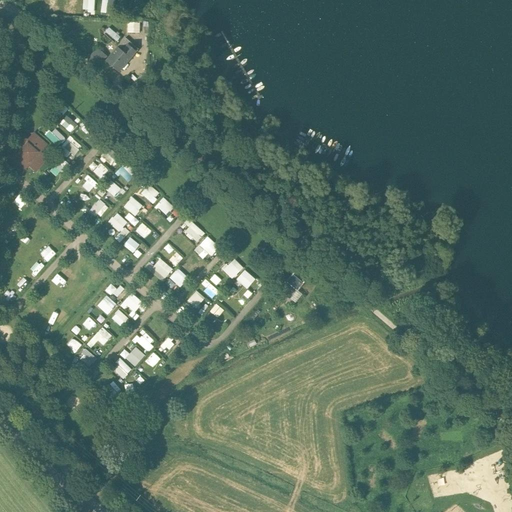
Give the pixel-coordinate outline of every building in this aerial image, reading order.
[(43,0),(41,9),(58,14),(60,7),(54,5),(55,0),(43,0)] [(63,0),(62,6),(67,7),(66,14),(74,15),(76,0),(63,0)] [(94,11),(94,0),(82,0),(83,10),(94,11)] [(128,32),(139,32),(140,20),(128,20),(128,32)] [(106,31),(112,37),(115,32),(109,27),(106,31)] [(127,38),(119,47),(123,51),(131,41),(127,38)] [(123,51),(119,47),(107,61),(120,72),(140,49),(131,41),(123,51)] [(97,49),(89,58),(99,67),(107,57),(97,49)] [(145,104),(146,67),(128,89),(145,104)] [(60,123),(70,132),(78,124),(67,114),(60,123)] [(79,129),(90,139),(93,134),(83,125),(79,129)] [(55,127),(47,135),(57,146),(65,138),(55,127)] [(34,136),(28,143),(21,137),(11,147),(18,153),(12,160),(23,170),(29,163),(35,169),(45,158),(38,152),(44,146),(34,136)] [(72,156),(82,147),(71,136),(62,144),(72,156)] [(109,147),(101,155),(110,165),(118,156),(109,147)] [(63,174),(71,166),(61,157),(54,165),(63,174)] [(100,163),(92,170),(100,178),(108,171),(100,163)] [(116,171),(127,182),(133,176),(122,165),(116,171)] [(92,191),(99,183),(87,172),(83,176),(89,182),(86,186),(92,191)] [(104,186),(113,196),(120,189),(112,179),(104,186)] [(149,184),(141,193),(151,202),(159,193),(149,184)] [(80,205),(89,197),(81,189),(72,198),(80,205)] [(13,203),(22,209),(29,201),(20,194),(13,203)] [(132,196),(123,206),(134,215),(143,206),(132,196)] [(156,206),(165,214),(173,206),(165,198),(156,206)] [(100,199),(90,208),(98,217),(108,208),(100,199)] [(123,227),(128,221),(116,212),(108,223),(120,231),(115,238),(120,242),(129,230),(123,227)] [(130,212),(125,216),(134,226),(138,222),(130,212)] [(134,232),(142,238),(150,228),(142,222),(134,232)] [(208,236),(193,249),(202,258),(209,252),(211,255),(219,247),(208,236)] [(133,252),(139,244),(131,237),(124,244),(133,252)] [(183,238),(176,245),(185,253),(191,245),(183,238)] [(174,265),(182,258),(177,252),(169,259),(174,265)] [(193,270),(202,262),(193,253),(185,260),(193,270)] [(162,281),(173,269),(160,257),(153,265),(149,261),(145,266),(162,281)] [(232,279),(244,268),(234,257),(222,269),(232,279)] [(179,286),(188,278),(178,268),(170,276),(179,286)] [(236,278),(247,288),(255,278),(245,269),(236,278)] [(301,269),(290,283),(292,284),(284,293),(290,298),(297,290),(309,276),(301,269)] [(216,284),(221,279),(214,274),(210,279),(216,284)] [(171,278),(165,281),(169,287),(175,284),(171,278)] [(110,289),(118,296),(125,288),(117,281),(110,289)] [(208,283),(203,292),(214,298),(219,289),(208,283)] [(238,300),(243,304),(252,293),(247,289),(238,300)] [(197,290),(187,299),(195,308),(205,298),(197,290)] [(302,294),(297,290),(290,298),(295,302),(302,294)] [(122,302),(133,311),(142,301),(132,292),(122,302)] [(97,304),(107,314),(116,304),(107,295),(97,304)] [(216,303),(206,316),(213,322),(224,309),(216,303)] [(111,317),(119,326),(128,318),(120,309),(111,317)] [(89,317),(83,325),(90,330),(96,322),(89,317)] [(149,330),(157,322),(154,318),(145,326),(149,330)] [(86,343),(91,347),(98,339),(103,344),(112,335),(102,326),(86,343)] [(171,344),(175,348),(181,341),(171,332),(156,348),(162,353),(171,344)] [(146,353),(155,346),(145,333),(139,337),(137,335),(134,337),(146,353)] [(72,349),(76,351),(80,343),(76,341),(72,349)] [(129,353),(124,349),(120,354),(135,366),(145,354),(135,346),(129,353)] [(89,366),(96,358),(86,349),(79,357),(89,366)] [(149,358),(160,362),(162,357),(150,353),(149,358)] [(119,357),(115,361),(118,363),(113,369),(123,378),(132,368),(119,357)]
